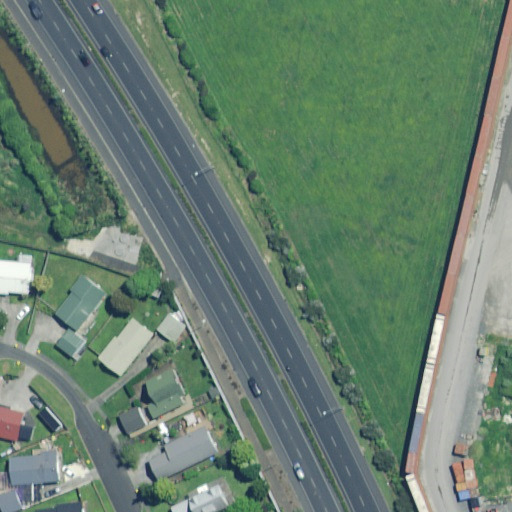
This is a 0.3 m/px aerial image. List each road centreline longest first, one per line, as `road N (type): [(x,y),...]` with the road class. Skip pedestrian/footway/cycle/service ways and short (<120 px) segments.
road 1 (trunk): [(325,511),(203,268),(40,0)]
road 2 (trunk): [(83,0),(232,244),(367,511)]
road 3 (residential): [(125,511),(85,417),(53,374),(0,349)]
